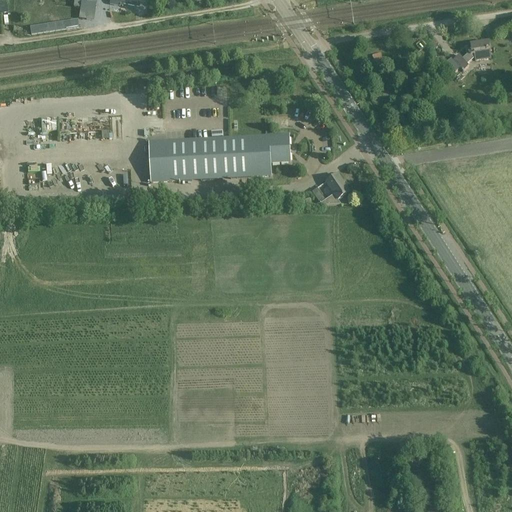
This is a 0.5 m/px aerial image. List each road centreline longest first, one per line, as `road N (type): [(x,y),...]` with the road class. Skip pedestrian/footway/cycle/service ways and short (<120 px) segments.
road 1 (tertiary): [(511,359),(277,0)]
road 2 (track): [(292,45),(0,88)]
